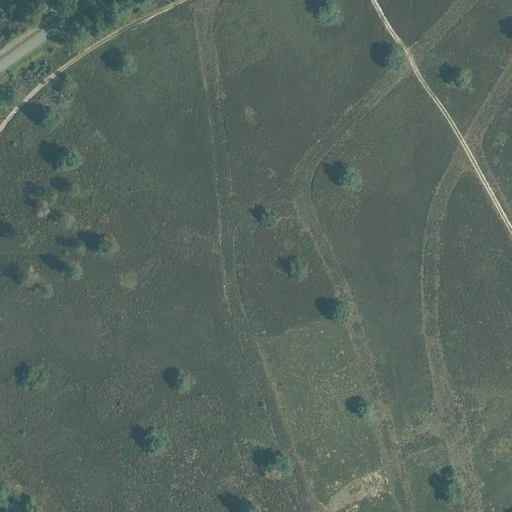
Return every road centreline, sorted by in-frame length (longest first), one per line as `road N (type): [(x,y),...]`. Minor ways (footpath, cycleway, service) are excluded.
road 1 (track): [(511,231),(374,0)]
road 2 (track): [(0,129),(71,62),(184,0)]
